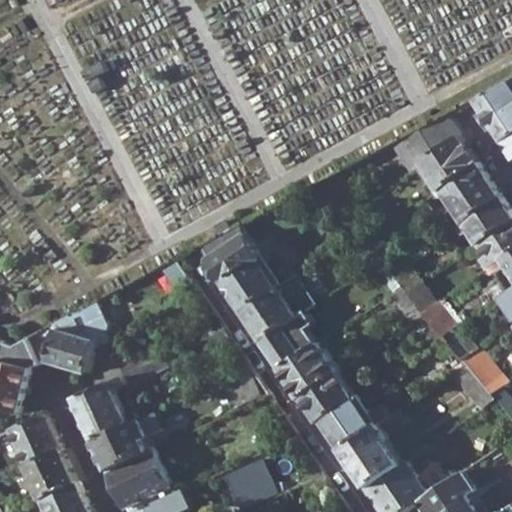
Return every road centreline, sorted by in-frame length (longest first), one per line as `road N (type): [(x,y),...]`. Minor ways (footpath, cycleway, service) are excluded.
road 1 (residential): [(205,270),(370,511)]
road 2 (residential): [(55,387),(114,511)]
